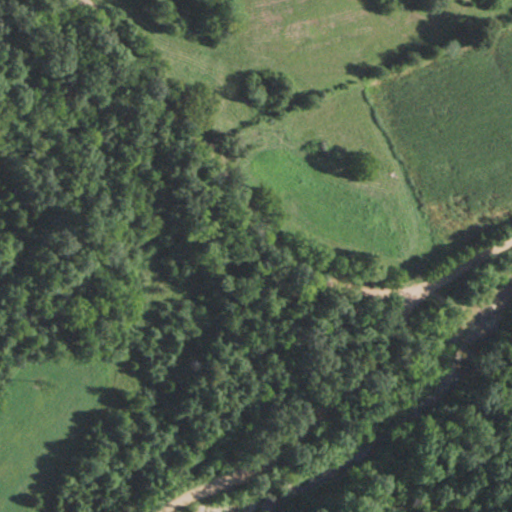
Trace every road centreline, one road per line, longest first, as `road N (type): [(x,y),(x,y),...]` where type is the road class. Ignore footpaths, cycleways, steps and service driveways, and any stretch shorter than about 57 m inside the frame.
road 1 (residential): [(410,299),(313,265),(260,226),(79,0)]
road 2 (residential): [(158,511),(255,466),(318,416),(410,299),(511,240)]
